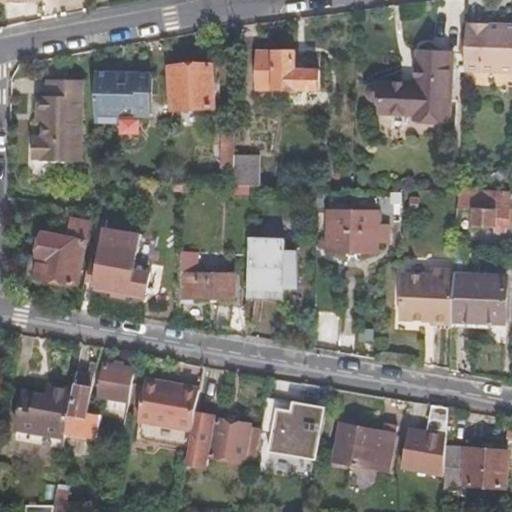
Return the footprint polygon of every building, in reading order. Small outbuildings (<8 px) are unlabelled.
[(511,26),(494,26),(494,31),(467,30),(466,72),(511,73),(511,26)] [(297,47),(260,46),(259,82),(317,85),(318,66),(296,64),(297,47)] [(452,123),(454,55),(421,53),(420,87),(395,86),(378,86),(374,88),(372,90),(371,93),(371,96),(372,99),(376,103),(384,104),(384,114),(419,116),(419,122),(452,123)] [(212,65),(169,68),(173,111),(215,108),(212,65)] [(121,76),(96,75),(93,126),(118,127),(119,119),(125,111),(132,120),(150,119),(151,77),(129,76),(128,86),(120,86),(121,76)] [(129,76),(121,76),(120,86),(128,86),(129,76)] [(79,164),(83,82),(48,80),(47,96),(37,96),(36,123),(41,123),(40,138),(31,137),(30,159),(39,159),(39,161),(79,164)] [(235,146),(236,136),(225,135),(224,170),(235,170),(235,146)] [(257,146),(235,146),(235,170),(234,186),(250,187),(256,187),(257,146)] [(72,206),(98,209),(102,184),(90,184),(75,183),(72,206)] [(128,193),(153,193),(154,185),(128,184),(128,193)] [(181,194),(181,185),(157,185),(154,185),(153,193),(181,194)] [(511,212),(511,191),(460,190),(459,211),(478,211),(478,228),(511,228),(511,212)] [(403,212),(404,195),(395,195),(395,212),(403,212)] [(419,211),(420,197),(410,197),(410,211),(419,211)] [(356,215),(332,214),(330,254),(380,256),(381,244),(390,244),(391,226),(381,225),(381,212),(356,211),(356,215)] [(119,316),(125,317),(129,292),(147,295),(151,272),(132,268),(136,235),(106,230),(106,221),(100,219),(92,278),(96,279),(95,287),(113,290),(109,315),(119,316)] [(42,233),(38,259),(42,259),(39,278),(39,279),(80,285),(89,224),(71,221),(68,237),(42,233)] [(250,293),(285,294),(286,288),(298,288),(298,254),(286,254),(286,243),(250,242),(250,293)] [(467,276),(469,243),(458,242),(456,270),(456,275),(467,276)] [(182,254),(183,300),(239,299),(239,279),(199,279),(199,253),(182,254)] [(42,259),(38,259),(34,258),(31,276),(39,278),(42,259)] [(456,275),(456,270),(432,270),(432,277),(403,276),(402,298),(407,298),(407,319),(435,320),(454,321),(456,275)] [(467,276),(456,275),(454,321),(506,325),(508,278),(467,276)] [(250,293),(250,301),(285,303),(285,294),(250,293)] [(435,332),(453,333),(454,321),(435,320),(435,332)] [(90,375),(79,373),(75,394),(68,435),(101,441),(105,420),(90,418),(92,406),(99,365),(92,363),(90,375)] [(130,405),(135,375),(105,370),(100,399),(130,405)] [(193,433),(195,417),(199,390),(184,387),(184,384),(163,380),(162,382),(147,379),(140,423),(193,433)] [(68,435),(75,394),(50,389),(48,399),(24,395),(17,432),(67,440),(68,435)] [(323,431),(325,413),(278,406),(275,429),(310,434),(311,429),(323,431)] [(446,437),(448,409),(428,406),(427,435),(446,437)] [(256,466),(261,434),(247,432),(247,429),(212,424),(213,420),(195,417),(193,433),(188,465),(206,467),(207,461),(242,466),(242,463),(256,466)] [(388,432),(342,426),(337,463),(392,470),(399,426),(389,425),(388,432)] [(101,441),(68,435),(67,440),(100,446),(101,441)] [(446,448),(444,492),(464,493),(464,488),(504,489),(507,451),(446,448)] [(76,511),(75,511),(88,511),(89,502),(69,500),(71,485),(59,483),(55,504),(53,511),(65,511),(66,511),(76,511)] [(53,511),(55,504),(40,503),(40,511),(26,510),(26,511),(53,511)]
